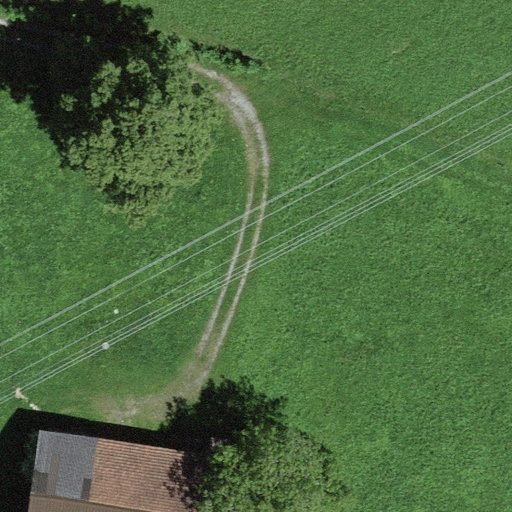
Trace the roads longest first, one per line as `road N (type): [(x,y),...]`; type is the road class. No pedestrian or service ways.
road 1 (track): [(51,404),(162,404),(200,377),(262,189),(257,151),(250,118),(219,81),(0,26)]
road 2 (track): [(511,184),(325,111),(219,81)]
